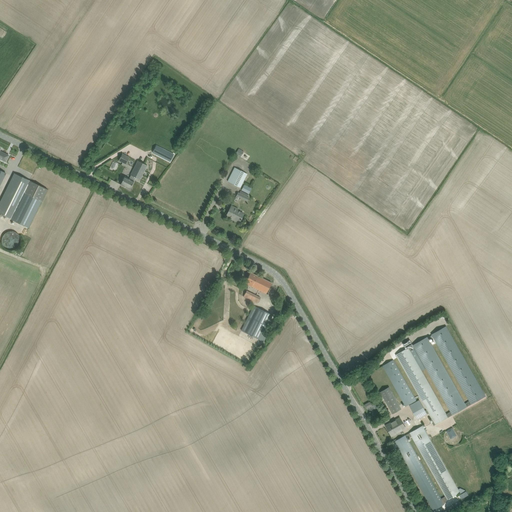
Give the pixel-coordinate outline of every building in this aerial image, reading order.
[(0,158),(6,162),(9,155),(0,151),(0,150),(1,149),(0,148),(0,158)] [(160,148),(156,155),(170,161),(173,154),(160,148)] [(240,157),(245,152),(240,148),(236,154),(240,157)] [(122,154),(119,161),(126,165),(129,158),(122,154)] [(124,177),(123,180),(120,185),(130,189),(134,181),(135,178),(140,180),(147,166),(138,161),(130,175),(131,175),(129,179),(124,177)] [(234,167),(227,181),(240,188),(247,174),(234,167)] [(11,181),(0,203),(0,213),(10,219),(28,228),(45,194),(47,189),(30,181),(20,176),(18,179),(13,177),(11,181)] [(238,192),(236,196),(245,200),(247,197),(239,193),(238,192)] [(231,206),(228,212),(226,216),(239,223),(243,214),(237,211),(238,209),(231,206)] [(19,240),(19,233),(7,233),(6,248),(13,248),(13,246),(18,246),(19,240)] [(250,272),(248,277),(245,283),(266,294),(271,283),(250,272)] [(232,323),(243,293),(223,286),(212,315),(232,323)] [(246,291),(244,296),(257,303),(260,297),(246,291)] [(256,307),(244,332),(260,340),(272,315),(256,307)] [(446,326),(432,335),(469,401),(465,403),(467,406),(486,396),(446,326)] [(413,345),(415,348),(426,368),(450,412),(447,414),(448,417),(467,406),(465,403),(428,336),(413,345)] [(408,347),(396,355),(427,410),(429,413),(433,421),(432,422),(434,425),(435,425),(448,417),(447,414),(422,371),(426,368),(415,348),(413,345),(408,347)] [(416,400),(394,360),(383,366),(405,406),(416,400)] [(401,409),(389,387),(380,392),(392,414),(401,409)] [(375,399),(365,404),(369,412),(379,407),(375,399)] [(420,400),(410,406),(413,411),(418,419),(427,414),(429,413),(427,410),(425,410),(423,406),(420,400)] [(400,418),(395,420),(391,423),(391,424),(386,427),(392,436),(406,428),(400,418)] [(410,433),(405,436),(407,439),(411,436),(445,496),(441,499),(444,504),(447,500),(460,492),(458,488),(430,439),(423,425),(410,433)] [(452,428),(446,431),(451,439),(457,436),(452,428)] [(395,441),(393,442),(394,444),(396,444),(433,510),(438,508),(444,504),(441,499),(407,439),(405,436),(399,439),(397,440),(396,439),(394,440),(395,441)]
